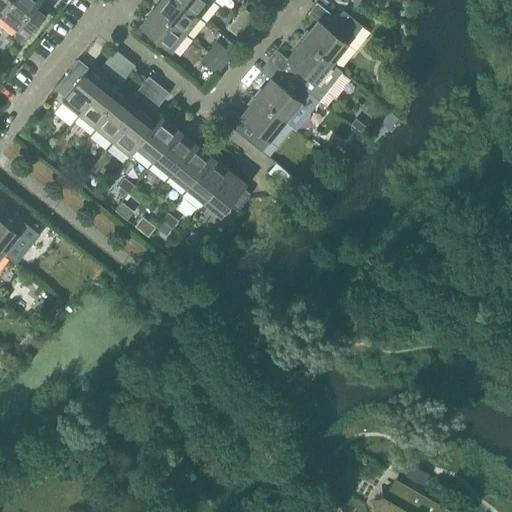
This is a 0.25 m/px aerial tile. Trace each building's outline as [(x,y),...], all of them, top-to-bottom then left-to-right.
[(0,0),(0,14),(2,16),(14,0),(0,0)] [(14,0),(2,16),(19,30),(17,33),(17,37),(19,40),(22,42),(23,44),(49,12),(40,4),(43,0),(14,0)] [(179,0),(160,0),(154,8),(186,33),(200,16),(179,0)] [(179,0),(200,16),(212,0),(179,0)] [(318,20),(303,39),(333,63),(364,25),(344,9),(337,17),(317,1),(308,12),(318,20)] [(244,7),(235,17),(252,31),(261,21),(244,7)] [(186,33),(154,8),(140,25),(172,51),(186,33)] [(252,31),(235,17),(227,28),(244,41),(252,31)] [(278,50),(270,60),(319,99),(342,70),(333,63),(303,39),(288,57),(278,50)] [(217,41),(208,51),(225,65),(233,55),(217,41)] [(102,66),(112,74),(126,57),(116,49),(102,66)] [(225,65),(208,51),(200,61),(217,75),(225,65)] [(126,57),(112,74),(122,82),(136,65),(126,57)] [(319,99),(270,60),(262,70),(271,78),(256,97),(286,121),(295,128),(319,99)] [(63,100),(80,114),(106,82),(88,68),(76,83),(66,75),(57,88),(66,95),(63,100)] [(114,141),(140,109),(146,101),(160,84),(149,76),(129,101),(123,96),(97,128),(114,141)] [(80,114),(97,128),(123,96),(106,82),(80,114)] [(160,84),(146,101),(156,109),(170,92),(160,84)] [(286,121),(256,97),(241,115),(232,108),(223,119),(262,151),(271,141),(286,121)] [(132,155),(138,147),(137,147),(157,123),(156,123),(140,109),(114,141),(132,155)] [(138,147),(154,161),(180,129),(162,115),(156,123),(157,123),(137,147),(138,147)] [(361,131),(365,126),(357,118),(352,124),(361,131)] [(154,161),(171,174),(196,143),(180,129),(154,161)] [(171,174),(188,188),(213,156),(196,143),(171,174)] [(188,188),(205,202),(230,170),(213,156),(188,188)] [(275,162),(267,171),(281,183),(290,172),(276,161),(275,162)] [(230,170),(205,202),(222,216),(231,205),(238,210),(250,196),(243,190),(248,184),(230,170)] [(125,177),(119,184),(129,192),(135,185),(125,177)] [(0,250),(4,254),(17,264),(41,234),(21,218),(0,201),(0,250)] [(133,211),(122,202),(116,210),(127,218),(133,211)] [(168,212),(163,219),(173,227),(179,220),(168,212)] [(143,217),(136,225),(149,235),(156,227),(143,217)] [(203,240),(193,231),(187,238),(197,246),(203,240)] [(31,315),(27,319),(36,326),(40,322),(31,315)] [(412,464),(406,475),(424,485),(430,474),(412,464)] [(451,511),(395,480),(377,511),(451,511)]
